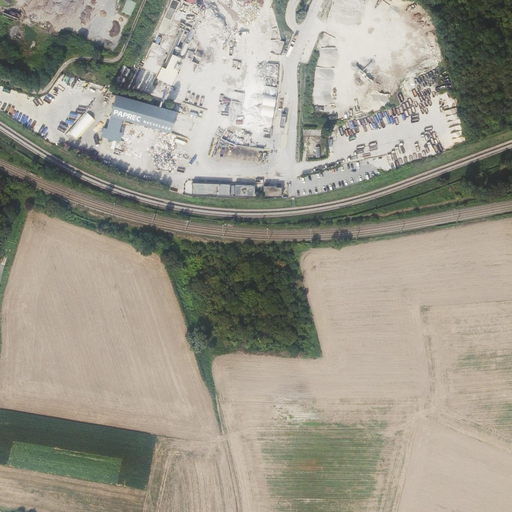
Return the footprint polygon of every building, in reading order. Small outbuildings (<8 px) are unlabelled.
[(10,10),(7,15),(18,20),(20,14),(10,10)] [(156,78),(173,84),(183,56),(182,56),(186,46),(183,44),(182,47),(175,45),(167,68),(161,66),(156,78)] [(275,131),(277,63),(267,63),(267,73),(261,73),(259,135),(271,136),(272,131),(275,131)] [(177,110),(117,93),(107,127),(104,126),(101,136),(120,141),(123,132),(119,131),(123,118),(172,132),(177,110)] [(241,117),(243,99),(231,98),(229,117),(241,117)] [(456,107),(445,110),(451,138),(463,135),(456,107)] [(229,183),(191,182),(191,194),(229,195),(229,183)] [(244,185),(234,185),(234,196),(244,197),(244,185)] [(281,196),(281,187),(275,187),(275,185),(262,185),(262,191),(264,191),(264,196),(281,196)]
